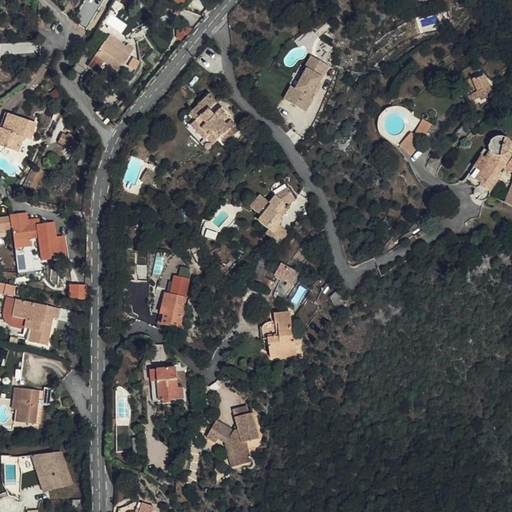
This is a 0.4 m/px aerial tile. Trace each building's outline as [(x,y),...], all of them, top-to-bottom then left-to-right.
[(27,3),(21,0),(12,0),(11,3),(17,5),(12,13),(19,17),(27,3)] [(85,26),(96,9),(86,2),(75,19),(85,26)] [(111,34),(91,61),(100,68),(106,59),(116,66),(114,68),(122,74),(127,68),(122,64),(130,54),(124,49),(127,45),(111,34)] [(305,76),(311,64),(306,61),(301,74),(303,75),(305,76)] [(324,70),(311,64),(305,76),(303,75),(293,96),(288,94),(282,107),(304,118),(310,105),(308,104),(311,98),(316,88),(324,70)] [(286,93),(288,94),(293,96),(303,75),(301,74),(296,72),(286,93)] [(475,72),(462,76),(466,88),(479,84),(475,72)] [(461,73),(453,75),(457,90),(466,88),(462,76),(461,73)] [(209,93),(189,113),(195,120),(190,125),(203,139),(208,135),(214,141),(220,136),(225,142),(238,129),(228,120),(231,117),(225,111),(219,116),(213,110),(220,104),(209,93)] [(387,119),(392,114),(386,108),(381,115),(387,119)] [(38,123),(7,113),(0,132),(0,145),(20,152),(25,137),(33,140),(38,123)] [(423,120),(418,129),(426,135),(432,125),(423,120)] [(414,134),(408,145),(416,151),(423,142),(426,144),(430,137),(426,135),(418,129),(414,134)] [(401,146),(413,156),(416,151),(408,145),(414,134),(410,132),(401,146)] [(486,158),(479,169),(474,166),(467,178),(466,178),(465,179),(464,179),(464,180),(465,181),(466,182),(467,182),(478,188),(477,191),(477,194),(477,196),(479,198),(481,200),(483,201),(486,201),(488,200),(489,200),(491,198),(492,197),(492,195),(491,193),(503,173),(505,171),(507,170),(510,170),(511,170),(511,188),(507,202),(511,203),(511,139),(511,138),(508,136),(504,135),(500,135),(496,135),(495,136),(492,137),(491,139),(489,142),(489,143),(489,146),(490,149),(491,152),(493,154),(490,160),(486,158)] [(71,145),(66,143),(62,151),(77,160),(80,154),(75,151),(78,146),(73,143),(71,145)] [(486,158),(490,160),(493,154),(485,149),(474,166),(479,169),(486,158)] [(157,176),(147,169),(141,180),(151,186),(157,176)] [(270,222),(260,213),(251,225),(263,234),(259,239),(270,248),(266,253),(281,266),(291,254),(280,245),(286,238),(280,233),(287,225),(302,218),(294,205),(277,214),(270,222)] [(9,215),(0,215),(0,239),(3,239),(12,238),(9,215)] [(51,233),(12,238),(13,247),(40,244),(44,272),(56,270),(53,249),(51,233)] [(40,244),(13,247),(13,255),(41,252),(40,244)] [(61,248),(53,249),(56,270),(64,269),(61,248)] [(175,278),(191,279),(191,270),(175,269),(175,278)] [(288,288),(273,276),(265,286),(280,299),(288,288)] [(0,292),(14,295),(16,286),(0,283),(0,292)] [(86,285),(70,285),(70,295),(86,299),(86,285)] [(61,309),(15,298),(10,317),(25,320),(23,327),(32,330),(29,342),(46,346),(53,318),(59,320),(61,309)] [(183,314),(162,308),(157,328),(161,329),(159,339),(176,343),(183,314)] [(248,330),(251,346),(256,346),(259,363),(284,360),(283,345),(277,346),(276,341),(279,340),(276,317),(259,319),(260,324),(251,325),(248,330)] [(50,403),(52,387),(43,386),(41,402),(50,403)] [(176,398),(176,387),(149,388),(151,419),(162,419),(162,424),(170,424),(170,418),(183,419),(183,408),(176,408),(175,398),(176,398)] [(38,402),(39,390),(14,388),(12,410),(19,411),(18,422),(36,424),(38,402)] [(207,436),(200,455),(210,458),(213,453),(221,457),(228,458),(235,478),(249,473),(241,452),(251,448),(241,423),(238,424),(235,417),(223,422),(230,441),(226,443),(207,436)] [(64,452),(33,456),(38,469),(47,467),(54,490),(73,484),(64,452)] [(235,478),(228,458),(221,457),(220,460),(228,480),(235,478)] [(45,493),(54,490),(47,467),(38,469),(45,493)]
